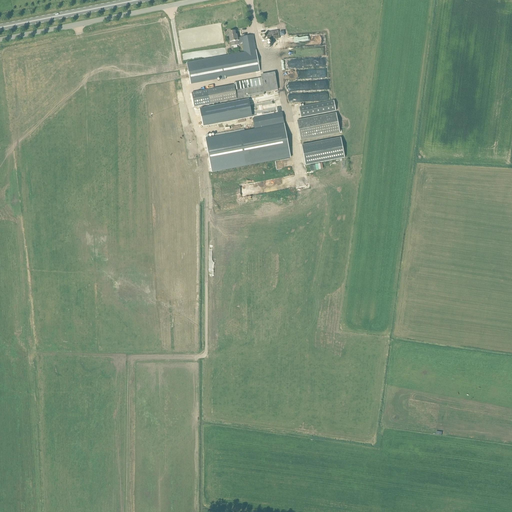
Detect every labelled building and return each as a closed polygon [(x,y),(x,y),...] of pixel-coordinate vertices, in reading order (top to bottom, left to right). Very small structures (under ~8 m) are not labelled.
[(277,31),(266,33),(268,40),(278,38),(277,31)] [(231,46),(239,45),(238,44),(243,43),(244,52),(187,63),(191,85),(260,72),(253,35),(241,37),(242,38),(238,39),(237,35),(236,35),(235,32),(229,33),(231,46)] [(234,85),(207,90),(192,93),(193,98),(193,102),(191,102),(192,107),(194,106),(194,107),(210,104),(237,99),(237,100),(264,95),(265,98),(279,96),(275,72),(261,75),(261,78),(234,83),(234,85)] [(225,110),(227,120),(276,110),(274,100),(225,110)] [(334,101),(299,108),(301,118),(336,111),(334,101)] [(211,113),(212,116),(224,115),(223,105),(207,107),(207,114),(211,113)] [(253,118),(255,130),(284,124),(282,113),(253,118)] [(301,141),(340,133),(336,113),(297,121),(301,141)] [(286,128),(208,141),(211,165),(290,153),(286,128)] [(341,138),(302,146),(305,165),(345,158),(341,138)]
